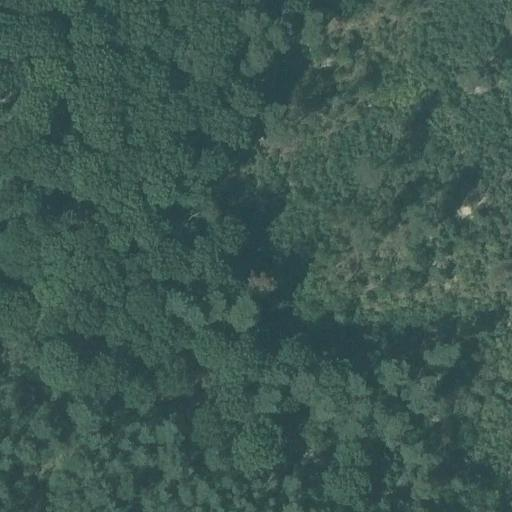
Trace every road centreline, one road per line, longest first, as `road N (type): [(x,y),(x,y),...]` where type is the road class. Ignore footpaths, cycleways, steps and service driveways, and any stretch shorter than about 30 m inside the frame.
road 1 (track): [(418,511),(249,422),(0,326)]
road 2 (track): [(40,341),(83,178),(114,0)]
